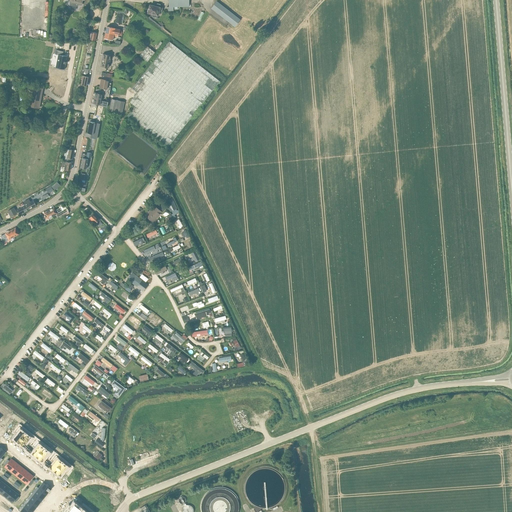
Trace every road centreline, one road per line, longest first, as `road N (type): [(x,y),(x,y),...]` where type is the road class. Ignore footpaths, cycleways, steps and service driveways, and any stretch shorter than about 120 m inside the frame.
road 1 (tertiary): [(483,381),(385,397),(120,508)]
road 2 (secondary): [(496,0),(511,191)]
road 3 (residential): [(73,169),(107,0)]
